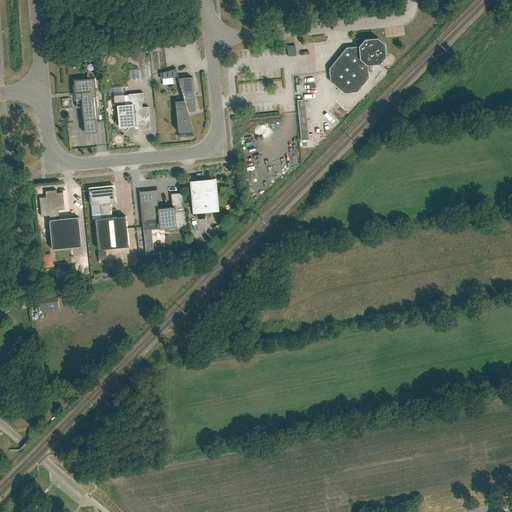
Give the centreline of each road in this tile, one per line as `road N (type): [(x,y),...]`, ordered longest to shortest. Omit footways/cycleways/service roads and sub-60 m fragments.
road 1 (unclassified): [(211,38),(219,143),(209,153),(55,166),(44,89)]
road 2 (unclassified): [(211,38),(398,20),(412,0)]
